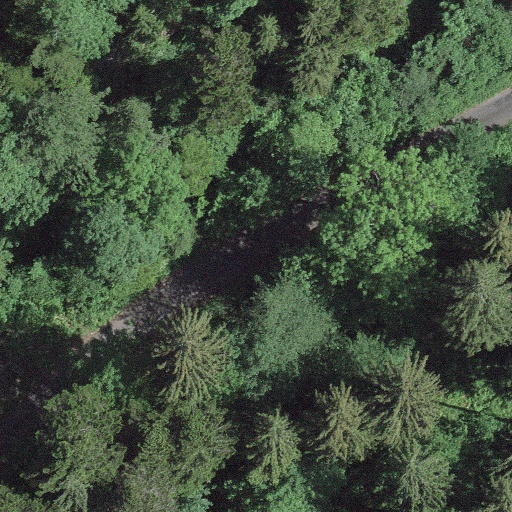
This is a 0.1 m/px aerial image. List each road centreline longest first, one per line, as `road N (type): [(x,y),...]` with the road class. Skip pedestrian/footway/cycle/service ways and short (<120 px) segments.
road 1 (unclassified): [(0,460),(162,317),(301,229),(511,116)]
road 2 (track): [(511,207),(463,273),(277,411),(236,511)]
